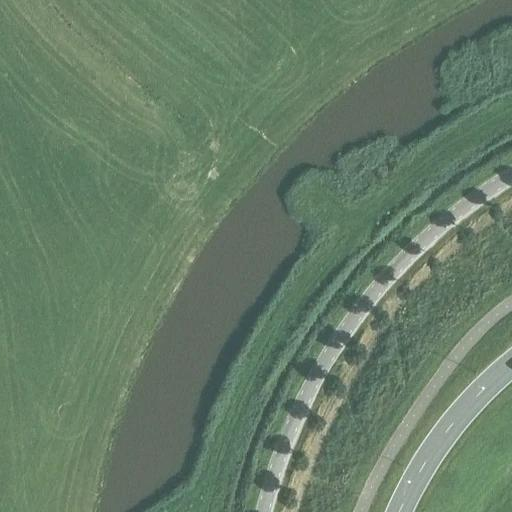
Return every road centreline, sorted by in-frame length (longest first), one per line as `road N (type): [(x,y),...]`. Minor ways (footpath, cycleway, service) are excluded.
road 1 (track): [(511,113),(347,234),(265,356),(207,511)]
road 2 (unclassified): [(263,511),(309,391),(351,323),(411,252),(511,176)]
road 3 (tertiary): [(399,511),(452,423),(511,363)]
